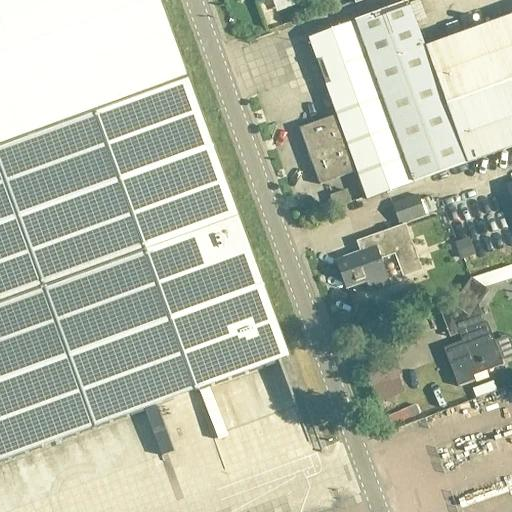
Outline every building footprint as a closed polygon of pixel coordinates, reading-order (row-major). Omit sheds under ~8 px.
[(0,0),(0,147),(92,114),(186,80),(156,0),(0,0)] [(474,161),(434,46),(421,50),(404,3),(305,39),(332,116),(295,130),(316,186),(353,173),(363,201),(474,161)] [(436,3),(427,5),(433,25),(442,22),(436,3)] [(511,17),(434,46),(474,161),(511,147),(511,17)] [(186,80),(92,114),(143,253),(193,392),(287,358),(186,80)] [(143,253),(92,114),(0,147),(0,176),(41,290),(143,253)] [(0,305),(41,290),(0,176),(0,305)] [(511,181),(502,185),(511,212),(511,181)] [(332,211),(347,206),(343,194),(328,199),(332,211)] [(414,198),(389,206),(396,227),(420,219),(414,198)] [(358,257),(335,266),(344,290),(364,283),(367,292),(385,286),(377,261),(392,256),(398,272),(415,266),(401,228),(354,245),(358,257)] [(459,263),(473,258),(467,240),(452,245),(459,263)] [(193,392),(143,253),(41,290),(92,429),(193,392)] [(473,279),(470,282),(467,281),(450,308),(468,319),(477,305),(485,292),(486,292),(489,289),(473,279)] [(0,462),(92,429),(41,290),(0,305),(0,462)] [(450,308),(439,311),(448,339),(457,336),(460,344),(441,350),(456,389),(473,383),(471,378),(501,367),(485,324),(483,325),(477,305),(468,319),(450,308)]
